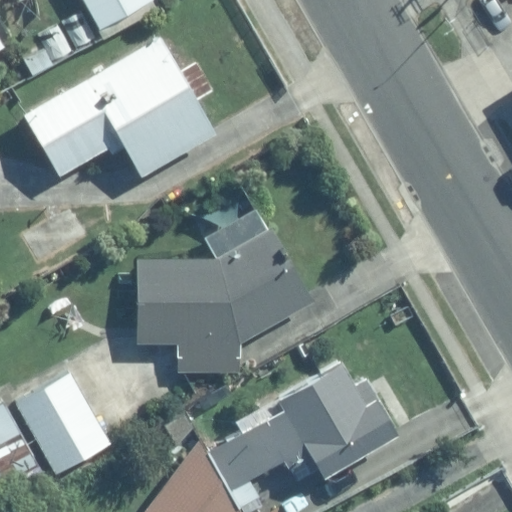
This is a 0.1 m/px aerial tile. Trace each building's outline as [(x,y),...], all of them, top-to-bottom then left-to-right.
[(80,0),(99,32),(154,0),(80,0)] [(212,130),(154,30),(18,108),(55,171),(108,141),(129,178),(212,130)] [(235,367),(236,334),(308,301),(267,208),(200,238),(209,259),(132,257),(130,336),(170,337),(169,366),(235,367)] [(109,441),(68,365),(19,392),(16,385),(0,393),(0,449),(33,432),(54,471),(109,441)] [(226,483),(204,444),(193,435),(135,511),(241,511),(243,511),(226,483)]
